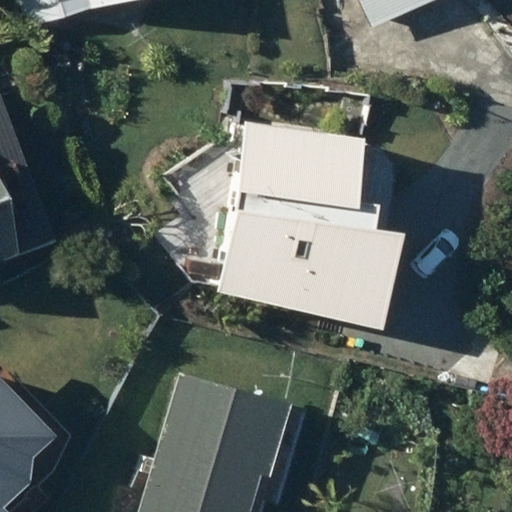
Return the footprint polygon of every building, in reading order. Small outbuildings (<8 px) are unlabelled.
[(15,0),(24,24),(97,0),(15,0)] [(356,0),(368,25),(421,0),(356,0)] [(0,106),(0,253),(48,236),(0,106)] [(367,222),(370,197),(351,195),(359,133),(234,118),(213,291),(371,325),(393,225),(367,222)] [(173,369),(131,511),(244,511),(256,470),(264,472),(284,401),(173,369)] [(0,511),(0,475),(9,467),(1,458),(22,437),(0,414),(0,511)]
